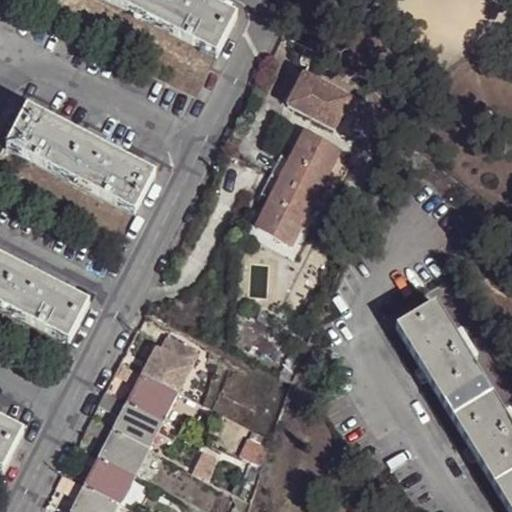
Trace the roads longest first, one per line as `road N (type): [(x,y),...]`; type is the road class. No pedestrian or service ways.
road 1 (residential): [(14,511),(264,31),(257,0)]
road 2 (residential): [(463,511),(357,340),(418,215)]
